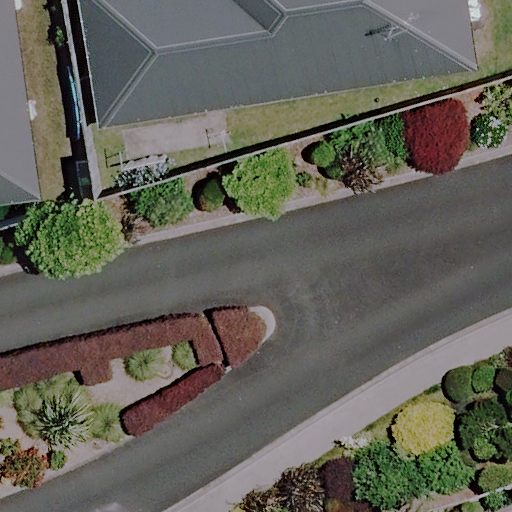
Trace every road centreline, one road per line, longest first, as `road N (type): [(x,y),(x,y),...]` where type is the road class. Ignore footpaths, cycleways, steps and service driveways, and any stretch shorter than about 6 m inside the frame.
road 1 (residential): [(421,262),(276,380),(25,511)]
road 2 (residential): [(0,310),(147,269),(421,262)]
